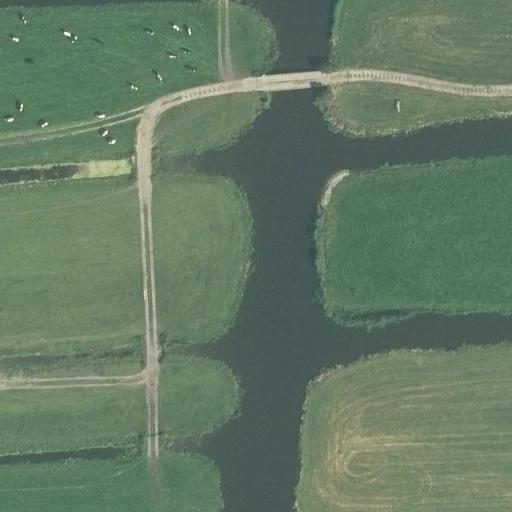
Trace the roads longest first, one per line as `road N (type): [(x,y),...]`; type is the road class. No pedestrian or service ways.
road 1 (track): [(154,511),(147,120),(181,99),(227,90)]
road 2 (track): [(511,94),(335,79)]
road 3 (track): [(147,120),(0,152)]
